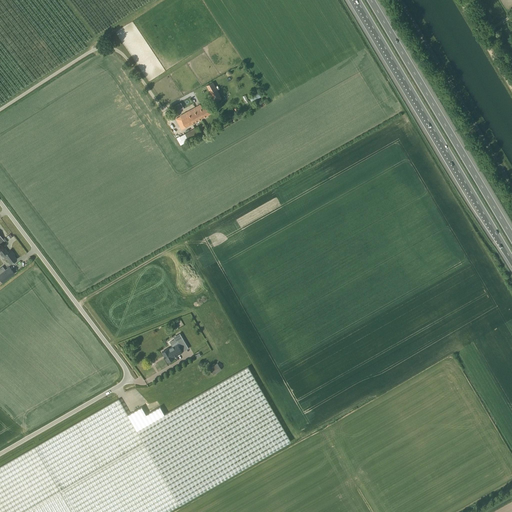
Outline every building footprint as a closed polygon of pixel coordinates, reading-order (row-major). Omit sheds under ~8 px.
[(212,81),(206,85),(214,98),(220,95),(212,81)] [(181,102),(172,106),(174,112),(184,108),(181,102)] [(202,108),(200,104),(186,112),(192,123),(212,112),(208,105),(202,108)] [(182,129),(192,123),(186,112),(176,118),(182,129)] [(177,130),(175,131),(173,132),(180,145),(199,135),(195,128),(183,135),(180,130),(178,131),(177,130)] [(7,252),(4,247),(0,250),(0,253),(2,256),(2,258),(3,259),(5,259),(6,259),(10,264),(16,259),(12,254),(13,253),(11,249),(7,252)] [(0,279),(2,283),(15,273),(9,266),(5,270),(0,273),(0,279)] [(182,352),(178,344),(169,349),(169,348),(162,352),(168,362),(175,358),(174,357),(182,352)] [(219,362),(211,369),(216,374),(224,367),(219,362)] [(290,441),(248,367),(165,414),(160,406),(146,414),(142,407),(128,415),(119,399),(0,467),(0,511),(166,511),(179,505),(290,441)]
